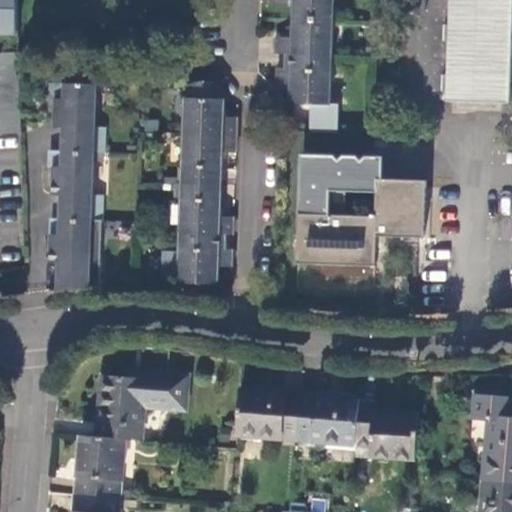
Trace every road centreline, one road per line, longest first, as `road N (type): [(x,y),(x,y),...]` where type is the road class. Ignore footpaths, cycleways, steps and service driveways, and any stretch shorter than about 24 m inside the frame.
road 1 (residential): [(247,328),(261,97),(242,71),(246,0)]
road 2 (residential): [(511,337),(337,340),(247,328)]
road 3 (residential): [(247,328),(100,312),(39,321)]
road 4 (residential): [(39,321),(22,511)]
